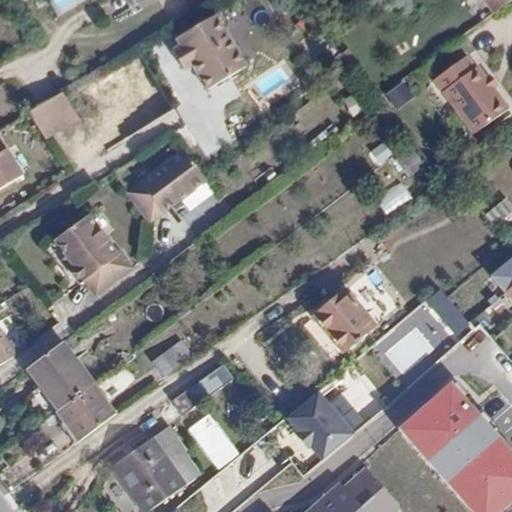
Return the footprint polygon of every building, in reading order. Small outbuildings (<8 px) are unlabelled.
[(481,0),(492,14),(510,0),(481,0)] [(216,18),(189,34),(193,41),(182,46),(173,52),(184,71),(194,65),(209,90),(246,69),(216,18)] [(193,41),(189,34),(178,40),(182,46),(193,41)] [(435,81),(441,90),(472,66),(466,58),(435,81)] [(472,66),(441,90),(459,116),(494,90),(478,68),(476,70),(472,66)] [(406,83),(387,92),(395,110),(414,101),(406,83)] [(494,90),(459,116),(475,137),(509,111),(494,90)] [(344,101),(354,117),(366,109),(357,94),(344,101)] [(73,121),(59,96),(29,113),(44,138),(73,121)] [(1,131),(0,131),(0,193),(28,177),(1,131)] [(424,166),(412,148),(395,161),(407,178),(424,166)] [(204,177),(185,151),(127,192),(149,223),(207,182),(204,177)] [(403,184),(378,200),(388,215),(413,199),(403,184)] [(487,215),(499,230),(511,218),(511,204),(506,198),(487,215)] [(78,271),(95,296),(132,269),(114,244),(110,247),(82,207),(48,230),(65,256),(61,260),(71,275),(78,271)] [(65,256),(48,230),(37,238),(55,263),(61,260),(65,256)] [(511,256),(486,278),(511,309),(511,256)] [(440,288),(375,347),(405,380),(470,321),(440,288)] [(22,289),(0,305),(0,321),(2,324),(31,301),(22,289)] [(345,290),(314,315),(341,351),(374,327),(345,290)] [(0,361),(16,351),(7,336),(0,340),(0,339),(0,361)] [(181,342),(152,363),(163,378),(192,356),(181,342)] [(56,411),(92,384),(62,344),(26,371),(56,411)] [(203,379),(172,402),(182,416),(187,412),(190,417),(206,407),(202,403),(215,393),(203,379)] [(496,511),(511,499),(511,453),(451,382),(397,429),(468,511),(496,511)] [(115,416),(92,384),(56,411),(78,442),(115,416)] [(354,433),(318,392),(285,420),(321,461),(354,433)] [(154,438),(186,484),(198,475),(166,429),(154,438)] [(136,450),(127,456),(112,467),(143,511),(146,511),(186,484),(154,438),(136,450)] [(123,450),(127,456),(136,450),(132,445),(123,450)] [(404,511),(363,462),(302,511),(272,511),(271,510),(269,511),(404,511)] [(282,494),(303,477),(292,464),(271,481),(282,494)]
